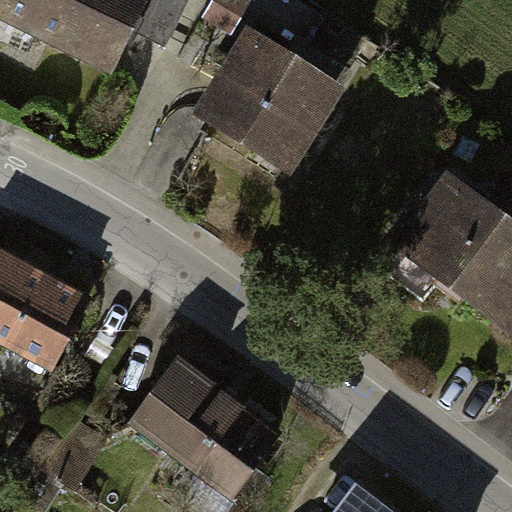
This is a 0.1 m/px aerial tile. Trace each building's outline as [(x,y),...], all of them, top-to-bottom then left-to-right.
[(154,4),(146,0),(0,0),(0,33),(110,90),(154,4)] [(337,104),(239,48),(187,140),(284,196),(337,104)] [(511,356),(511,235),(452,192),(394,272),(511,357),(511,356)] [(91,299),(0,253),(0,344),(53,372),(91,299)] [(281,436),(179,362),(132,427),(234,500),(281,436)] [(371,511),(353,498),(342,511),(371,511)]
